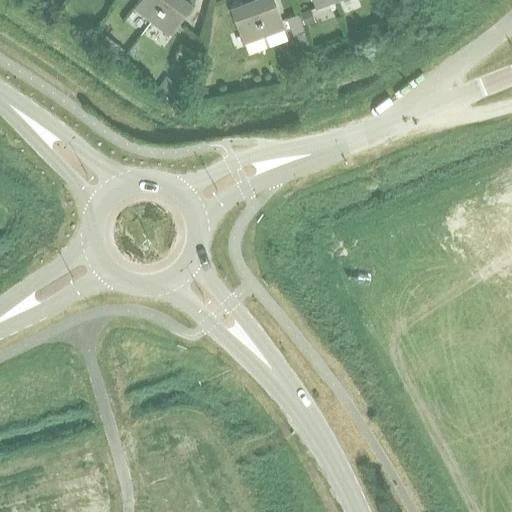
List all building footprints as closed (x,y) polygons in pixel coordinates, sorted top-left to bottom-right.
[(150,20),(165,0),(137,0),(132,7),(150,20)] [(165,0),(150,20),(167,34),(191,3),(190,3),(192,0),(165,0)] [(263,35),(249,0),(241,0),(242,2),(229,6),(242,43),(263,35)] [(249,0),(263,35),(283,27),(273,0),(249,0)] [(308,8),(297,12),(302,25),(313,21),(308,8)] [(292,35),(304,31),(297,13),(286,17),(292,35)] [(115,44),(109,52),(117,59),(124,50),(115,44)] [(180,49),(175,66),(184,69),(189,52),(180,49)] [(196,50),(194,59),(200,60),(203,52),(196,50)] [(163,79),(155,91),(173,103),(181,91),(163,79)] [(195,80),(186,82),(188,93),(197,91),(195,80)]
